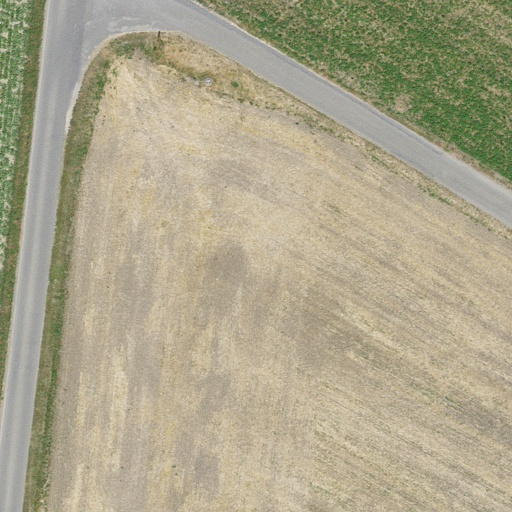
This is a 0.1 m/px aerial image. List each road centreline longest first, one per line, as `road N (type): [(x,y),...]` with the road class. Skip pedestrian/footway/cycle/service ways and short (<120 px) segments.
road 1 (unclassified): [(74,0),(13,511)]
road 2 (track): [(511,223),(148,0)]
